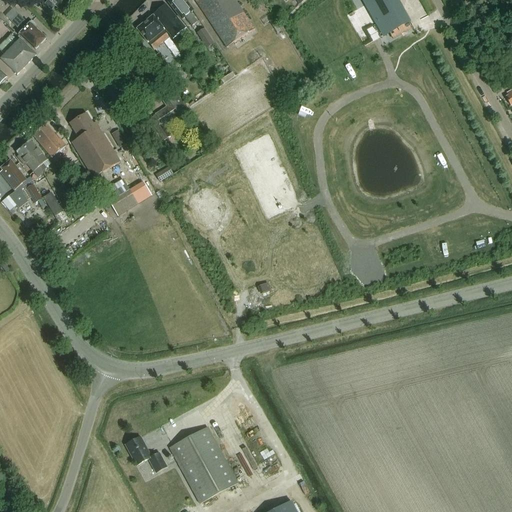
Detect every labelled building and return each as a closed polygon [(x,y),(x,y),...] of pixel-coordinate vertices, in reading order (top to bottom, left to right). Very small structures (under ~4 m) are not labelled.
[(16,0),(3,0),(15,9),(20,3),(16,0)] [(48,0),(50,1),(46,5),(52,11),(56,7),(63,14),(70,6),(71,7),(76,2),(75,1),(75,0),(48,0)] [(192,28),(197,24),(190,14),(193,12),(183,0),(174,0),(169,4),(182,21),(185,19),(192,28)] [(196,0),(195,1),(227,49),(255,31),(234,0),(196,0)] [(397,0),(367,0),(387,30),(408,16),(397,0)] [(173,41),(186,30),(169,9),(164,14),(161,11),(154,17),(173,41)] [(36,51),(47,39),(37,31),(39,29),(32,23),(29,26),(19,16),(12,23),(22,33),(20,36),(36,51)] [(154,51),(169,39),(164,32),(164,31),(153,18),(138,30),(154,51)] [(207,49),(214,45),(205,30),(198,34),(207,49)] [(36,57),(13,35),(6,42),(5,42),(0,47),(0,50),(5,56),(0,61),(4,66),(6,65),(17,76),(36,57)] [(186,48),(179,39),(173,43),(180,52),(186,48)] [(184,88),(160,54),(153,59),(177,93),(184,88)] [(224,85),(235,77),(229,68),(217,76),(224,85)] [(165,131),(177,123),(175,121),(188,112),(175,93),(171,96),(170,95),(162,101),(167,109),(156,116),(156,117),(150,121),(163,142),(170,138),(165,131)] [(79,140),(72,145),(94,180),(120,163),(96,124),(94,126),(87,115),(70,126),(79,140)] [(52,159),(66,147),(60,139),(58,140),(46,126),(34,137),(52,159)] [(24,148),(44,171),(47,169),(43,165),(47,162),(30,142),(24,148)] [(44,171),(40,168),(24,148),(17,154),(19,157),(17,158),(22,164),(24,163),(33,174),(30,177),(33,181),(44,171)] [(53,167),(57,172),(66,166),(62,160),(53,167)] [(19,188),(26,182),(10,162),(1,170),(3,172),(0,174),(15,192),(16,191),(16,192),(9,198),(14,204),(19,210),(28,203),(19,188)] [(140,180),(148,175),(140,162),(132,167),(140,180)] [(155,177),(160,184),(173,176),(169,169),(155,177)] [(95,191),(86,177),(80,182),(88,195),(95,191)] [(142,203),(153,197),(142,179),(132,186),(142,203)] [(34,206),(42,202),(33,187),(25,191),(34,206)] [(118,218),(138,206),(130,192),(110,204),(118,218)] [(43,199),(54,218),(62,213),(51,194),(43,199)] [(14,204),(9,198),(2,202),(10,212),(14,208),(12,206),(14,204)] [(35,246),(47,236),(42,229),(30,239),(35,246)] [(169,450),(200,506),(238,486),(207,429),(169,450)] [(156,475),(167,469),(159,455),(151,459),(140,439),(125,447),(136,468),(148,461),(156,475)] [(296,511),(291,503),(274,511),(296,511)]
